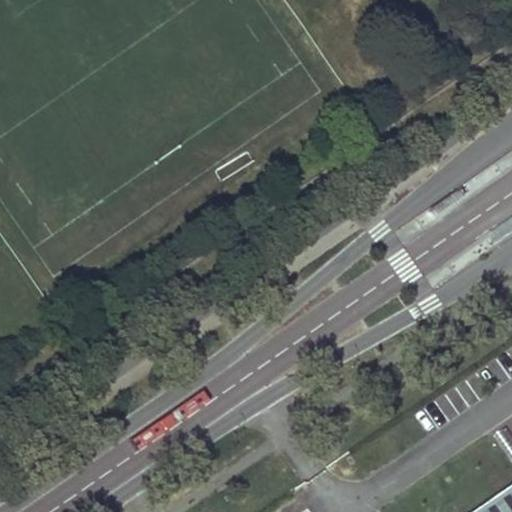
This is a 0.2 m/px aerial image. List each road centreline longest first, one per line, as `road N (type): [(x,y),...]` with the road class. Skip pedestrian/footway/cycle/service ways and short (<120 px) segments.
road 1 (tertiary): [(511,128),(221,360),(1,511)]
road 2 (tertiary): [(115,511),(511,250)]
